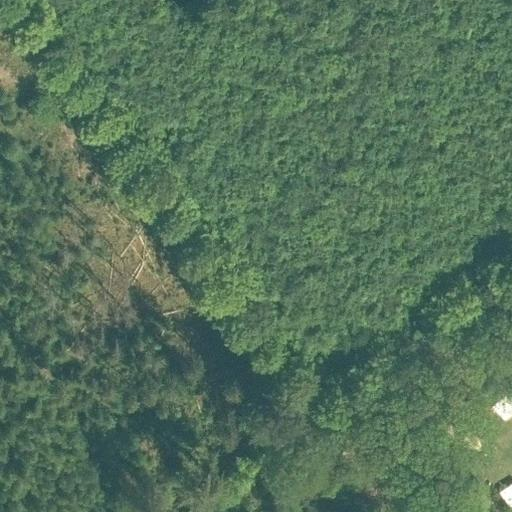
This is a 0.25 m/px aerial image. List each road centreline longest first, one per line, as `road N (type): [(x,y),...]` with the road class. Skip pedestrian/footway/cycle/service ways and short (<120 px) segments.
road 1 (track): [(511,229),(304,390)]
road 2 (track): [(304,390),(160,511)]
road 3 (track): [(344,451),(474,346)]
